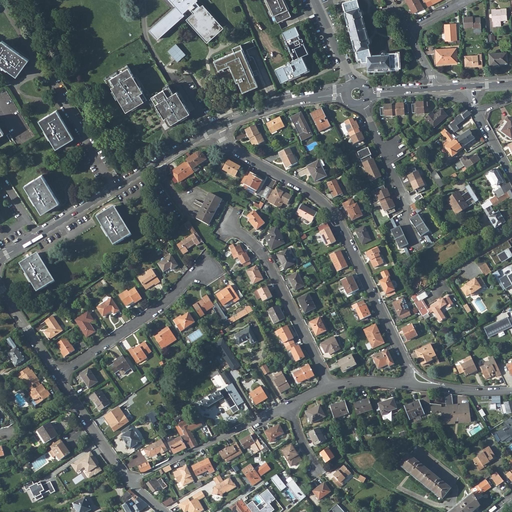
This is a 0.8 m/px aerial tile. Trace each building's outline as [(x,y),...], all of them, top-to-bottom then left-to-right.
[(170,0),(176,6),(149,30),(157,39),(184,15),(183,14),(189,8),(194,13),(186,20),(207,43),(223,28),(203,5),(200,7),(196,2),(197,0),(170,0)] [(283,0),(284,0),(283,0),(265,0),(273,17),(275,16),(278,23),(291,17),(288,10),(290,9),(285,0),(283,0)] [(367,62),(368,69),(382,68),(382,69),(388,69),(388,67),(399,67),(398,52),(387,53),(387,54),(385,54),(385,53),(384,53),(383,53),(382,53),(382,54),(382,55),(371,55),(368,44),(369,44),(369,43),(369,42),(370,42),(369,41),(368,40),(367,40),(367,39),(369,38),(363,17),(361,17),(360,16),(361,15),(362,14),(362,13),(361,13),(361,12),(360,12),(359,12),(359,10),(360,10),(357,0),(354,0),(343,3),(346,14),(345,14),(346,19),(347,19),(354,44),(353,44),(354,49),(356,49),(358,59),(361,58),(362,62),(367,62)] [(405,0),(413,13),(423,8),(418,0),(405,0)] [(493,21),(493,26),(501,26),(501,20),(507,20),(506,8),(501,9),(495,10),(495,9),(491,9),(492,14),(491,14),(490,14),(489,15),(489,16),(489,17),(490,17),(491,18),(492,18),(492,21),(493,21)] [(21,12),(25,20),(30,16),(26,9),(21,12)] [(463,17),(464,27),(473,27),(473,33),(481,32),(480,17),(473,18),(473,16),(463,17)] [(444,24),(445,41),(457,40),(456,27),(455,27),(454,24),(444,24)] [(276,70),(282,83),(292,78),(292,79),(297,77),(296,76),(308,70),(305,62),(304,62),(302,59),(303,58),(302,56),(309,53),(304,43),(302,43),(302,42),(302,41),(303,41),(303,40),(303,39),(302,38),(301,38),(300,38),(299,37),(300,36),(296,27),(282,33),(287,43),(286,43),(288,48),(289,47),(293,56),(292,56),(294,60),(292,61),(292,63),(291,63),(290,63),(290,62),(289,62),(288,62),(288,63),(287,63),(287,64),(287,65),(286,66),(285,65),(276,70)] [(0,43),(0,64),(17,77),(21,70),(17,67),(19,64),(24,67),(29,60),(2,40),(0,43)] [(186,54),(176,43),(167,51),(177,62),(186,54)] [(253,88),(258,86),(253,75),(251,76),(250,73),(252,72),(248,61),(246,62),(243,56),(245,55),(241,45),(233,48),(235,52),(225,56),(225,58),(223,59),(222,57),(214,61),(218,70),(229,66),(232,72),(237,83),(238,82),(243,92),(250,90),(249,88),(252,87),(253,88)] [(436,49),(437,62),(437,63),(437,64),(438,64),(439,63),(448,62),(448,61),(451,61),(451,63),(457,62),(456,48),(436,49)] [(489,53),(490,65),(498,65),(497,63),(507,63),(507,52),(489,53)] [(464,56),(465,66),(470,66),(470,65),(478,65),(478,67),(482,66),(482,54),(478,54),(478,55),(464,56)] [(117,72),(106,79),(126,112),(147,99),(152,107),(155,104),(169,126),(190,113),(177,92),(174,93),(156,63),(139,73),(136,67),(130,71),(128,68),(118,74),(117,72)] [(73,100),(86,121),(90,119),(77,98),(73,100)] [(423,102),(415,103),(416,104),(412,104),(412,113),(416,113),(416,114),(424,113),(424,110),(428,110),(428,102),(424,103),(423,102)] [(385,116),(397,116),(396,105),(392,106),(392,104),(384,105),(384,107),(380,107),(381,116),(385,116)] [(396,105),(397,116),(405,115),(405,114),(409,113),(408,105),(404,105),(404,104),(396,104),(396,105)] [(454,132),(459,129),(456,126),(464,120),(464,119),(470,115),(471,114),(466,110),(464,108),(461,112),(461,113),(454,119),(455,120),(449,125),(454,132)] [(319,130),(330,125),(322,109),(311,115),(315,123),(316,123),(317,125),(316,125),(319,130)] [(432,112),(424,119),(428,122),(434,128),(447,116),(441,109),(434,116),(432,112)] [(45,131),(56,149),(63,145),(60,141),(63,139),(66,143),(74,138),(57,110),(39,121),(45,131)] [(447,122),(449,125),(455,120),(454,119),(461,113),(461,112),(460,111),(447,122)] [(301,141),(313,136),(301,112),(290,118),(293,124),(294,123),(296,127),(295,127),(299,135),(301,141)] [(505,120),(497,130),(511,140),(511,138),(511,119),(508,117),(505,120)] [(284,125),(280,118),(267,124),(271,133),(277,130),(276,129),(284,125)] [(359,129),(356,122),(354,123),(352,119),(345,122),(346,126),(351,137),(360,133),(358,130),(359,129)] [(260,133),(259,134),(255,125),(245,130),(250,139),(251,138),(252,140),(251,140),(254,146),(264,141),(260,133)] [(91,131),(105,154),(109,152),(95,128),(91,131)] [(443,145),(452,157),(459,152),(458,150),(462,148),(455,140),(445,129),(440,133),(447,141),(443,145)] [(455,140),(462,148),(463,147),(475,139),(469,130),(455,140)] [(351,137),(354,145),(355,144),(357,148),(365,144),(363,140),(364,140),(361,133),(360,133),(351,137)] [(464,148),(465,149),(476,141),(475,139),(463,147),(464,148)] [(279,153),(287,168),(297,163),(289,148),(279,153)] [(367,149),(358,153),(363,164),(372,160),(370,156),(371,155),(368,148),(367,149)] [(198,153),(196,153),(186,160),(187,162),(194,172),(198,170),(198,168),(197,166),(207,160),(203,155),(202,154),(200,153),(198,153)] [(458,161),(459,162),(456,164),(459,169),(464,166),(466,168),(464,168),(461,170),(461,171),(458,173),(459,175),(467,170),(480,161),(477,155),(470,159),(468,161),(466,158),(465,156),(458,161)] [(314,182),(326,176),(321,167),(324,166),(321,159),(308,165),(312,174),(311,174),(314,182)] [(363,164),(368,175),(377,171),(375,167),(376,166),(373,159),(372,160),(363,164)] [(240,167),(228,160),(223,170),(235,177),(240,167)] [(179,183),(194,172),(187,162),(172,172),(179,183)] [(411,184),(421,179),(418,172),(417,172),(415,168),(407,172),(409,176),(408,176),(411,184)] [(495,168),(488,172),(498,189),(494,192),(496,196),(481,206),(484,210),(499,201),(498,199),(511,189),(511,187),(510,182),(503,186),(501,183),(503,182),(495,168)] [(377,171),(368,175),(371,182),(372,182),(374,185),(382,182),(380,178),(381,177),(378,170),(377,171)] [(250,174),(247,172),(241,182),(244,184),(250,174)] [(445,185),(436,172),(430,175),(439,188),(445,185)] [(256,191),(262,181),(255,177),(256,176),(251,173),(250,174),(244,184),(256,191)] [(25,185),(42,214),(49,209),(46,205),(47,204),(49,203),(52,208),(59,203),(42,175),(25,185)] [(417,194),(425,190),(423,187),(425,186),(421,179),(411,184),(414,191),(415,190),(417,194)] [(343,196),(342,194),(336,180),(327,184),(334,198),(340,195),(341,197),(343,196)] [(256,191),(244,184),(242,188),(254,194),(256,191)] [(472,198),(475,203),(478,201),(469,185),(465,187),(468,192),(472,198)] [(380,201),(389,197),(390,196),(387,189),(386,190),(384,186),(376,190),(377,193),(376,194),(380,201)] [(262,196),(266,199),(271,190),(267,187),(262,196)] [(280,208),(283,202),(288,204),(292,197),(286,193),(286,194),(283,192),(284,191),(279,189),(279,190),(276,189),(275,191),(270,200),(269,202),(280,208)] [(510,197),(511,199),(511,189),(498,199),(499,201),(484,210),(499,236),(503,234),(499,226),(505,223),(499,212),(495,214),(492,208),(510,197)] [(270,200),(275,191),(271,190),(266,199),(270,200)] [(448,198),(458,214),(469,207),(466,202),(462,196),(459,191),(448,198)] [(462,196),(466,202),(472,198),(468,192),(462,196)] [(209,193),(196,219),(208,225),(221,199),(209,193)] [(380,201),(385,212),(386,211),(388,215),(396,212),(394,208),(395,207),(392,200),(391,201),(389,197),(380,201)] [(446,200),(456,215),(458,214),(448,198),(446,200)] [(351,216),(353,220),(363,216),(357,204),(355,205),(352,200),(343,204),(348,214),(350,214),(351,216)] [(302,204),(296,214),(312,223),(317,214),(310,210),(311,210),(302,204)] [(131,235),(114,207),(96,217),(114,246),(131,235)] [(251,220),(249,221),(257,230),(265,223),(254,211),(248,216),(250,220),(251,220)] [(415,228),(421,237),(423,235),(426,233),(429,231),(424,223),(418,214),(410,220),(415,228)] [(195,244),(197,246),(200,244),(199,242),(202,240),(196,232),(189,221),(184,224),(188,230),(189,229),(193,234),(177,245),(183,255),(188,251),(187,249),(188,248),(188,249),(195,244)] [(395,239),(399,249),(403,247),(406,246),(408,245),(400,226),(397,228),(395,229),(391,231),(395,239)] [(271,250),(284,243),(276,227),(269,231),(271,235),(265,238),(271,250)] [(355,231),(362,244),(371,240),(364,227),(355,231)] [(320,232),(327,246),(336,242),(336,241),(335,242),(334,241),(335,240),(329,228),(320,232)] [(429,244),(432,242),(426,233),(423,235),(429,244)] [(426,251),(435,245),(434,243),(433,241),(432,242),(429,244),(424,247),(426,251)] [(511,247),(507,241),(492,250),(493,252),(490,255),(495,264),(501,261),(500,260),(503,259),(504,261),(511,257),(511,255),(508,249),(511,247)] [(233,244),(229,246),(231,250),(230,250),(234,259),(238,257),(242,265),(243,264),(249,261),(250,261),(246,253),(244,254),(240,245),(235,248),(233,244)] [(369,258),(374,268),(383,264),(378,253),(380,252),(378,248),(366,253),(368,258),(369,258)] [(284,269),(294,264),(287,250),(277,255),(281,262),(284,269)] [(340,251),(330,255),(337,271),(347,267),(340,251)] [(38,253),(20,264),(37,292),(55,281),(38,253)] [(172,266),(173,268),(178,265),(171,255),(158,264),(164,272),(170,268),(172,266)] [(491,272),(485,263),(479,267),(485,276),(491,272)] [(261,275),(256,266),(246,271),(253,284),(262,279),(260,275),(261,275)] [(148,275),(140,281),(146,290),(154,284),(155,285),(160,282),(152,269),(146,273),(147,273),(148,275)] [(288,278),(295,291),(304,286),(297,273),(288,278)] [(511,273),(507,276),(506,275),(499,279),(505,289),(511,285),(511,273)] [(340,281),(348,296),(359,290),(352,276),(340,281)] [(461,289),(466,296),(470,294),(472,296),(477,293),(476,291),(481,288),(480,287),(484,284),(479,276),(475,279),(475,278),(464,285),(465,286),(461,289)] [(389,277),(380,282),(386,295),(387,294),(393,291),(395,290),(389,277)] [(221,292),(222,294),(232,287),(230,286),(221,292)] [(261,298),(263,302),(272,297),(270,292),(269,293),(268,291),(269,290),(267,286),(258,290),(254,292),(258,300),(261,298)] [(222,294),(221,292),(216,295),(223,306),(225,309),(240,299),(232,287),(222,294)] [(134,301),(135,303),(142,299),(135,288),(129,292),(127,290),(119,296),(127,308),(132,305),(131,303),(134,301)] [(297,299),(305,314),(316,308),(308,294),(297,299)] [(205,315),(204,313),(212,307),(223,323),(228,320),(216,303),(213,305),(207,295),(202,298),(203,299),(193,306),(201,317),(205,315)] [(419,301),(415,295),(411,297),(415,304),(421,314),(423,317),(429,313),(427,310),(421,300),(419,301)] [(448,308),(453,305),(448,296),(442,299),(438,302),(430,307),(431,308),(433,311),(439,322),(445,319),(439,309),(446,305),(448,308)] [(410,312),(403,298),(393,303),(399,317),(400,317),(401,320),(411,315),(409,312),(410,312)] [(112,311),(114,314),(119,311),(111,299),(97,308),(103,317),(112,311)] [(356,309),(361,320),(371,315),(365,304),(363,301),(352,306),(354,310),(356,309)] [(270,315),(275,324),(285,319),(278,305),(268,311),(270,316),(270,315)] [(246,310),(249,314),(253,311),(250,306),(245,309),(246,310)] [(249,314),(246,310),(238,314),(238,315),(234,317),(228,320),(231,324),(249,314)] [(88,312),(76,320),(87,337),(94,332),(89,324),(94,320),(88,312)] [(179,317),(173,321),(181,332),(195,322),(189,313),(182,317),(180,319),(179,317)] [(45,332),(50,339),(63,331),(53,316),(46,321),(50,328),(45,332)] [(314,331),(316,336),(326,331),(320,318),(309,323),(312,328),(313,327),(314,330),(314,331)] [(506,318),(484,328),(488,338),(511,327),(509,322),(508,322),(506,318)] [(412,324),(402,329),(408,340),(417,336),(412,324)] [(372,342),(374,348),(384,343),(375,325),(364,330),(370,343),(372,342)] [(292,339),(293,338),(289,330),(288,330),(286,326),(277,331),(279,335),(279,336),(280,339),(281,338),(286,348),(295,343),(292,339)] [(170,342),(171,343),(177,340),(168,327),(162,330),(162,331),(164,333),(160,335),(159,334),(155,337),(161,347),(170,342)] [(252,344),(257,341),(249,327),(234,335),(240,344),(247,340),(246,339),(248,338),(252,344)] [(13,349),(7,353),(16,367),(26,360),(17,346),(10,337),(6,340),(13,349)] [(71,345),(66,338),(57,344),(62,351),(63,350),(67,356),(75,350),(71,345)] [(325,353),(328,351),(329,354),(340,349),(338,346),(337,347),(332,338),(320,344),(325,353)] [(241,366),(223,339),(215,344),(219,351),(220,351),(216,344),(223,340),(239,366),(237,368),(238,369),(241,366)] [(237,368),(239,366),(223,340),(216,344),(220,351),(219,351),(221,354),(222,353),(225,357),(224,358),(225,360),(226,360),(231,368),(232,371),(234,369),(235,370),(238,369),(237,368)] [(133,350),(132,348),(128,350),(136,362),(139,360),(141,362),(147,357),(146,355),(151,352),(145,342),(139,346),(140,347),(134,351),(133,350)] [(301,350),(299,345),(296,346),(295,343),(286,348),(287,351),(290,350),(296,362),(305,357),(303,353),(302,354),(300,351),(301,350)] [(431,344),(416,351),(418,356),(420,355),(422,358),(420,359),(422,365),(432,360),(431,358),(436,355),(431,344)] [(394,364),(387,350),(377,355),(373,356),(372,357),(375,363),(378,368),(378,369),(388,364),(389,367),(394,364)] [(351,355),(338,362),(344,371),(353,367),(352,365),(356,363),(351,355)] [(478,371),(471,356),(463,360),(464,363),(456,367),(460,374),(464,372),(466,376),(473,372),(473,373),(478,371)] [(501,374),(492,356),(490,357),(491,360),(489,361),(484,363),(485,365),(480,367),(485,380),(491,377),(490,376),(492,373),(495,372),(497,376),(501,374)] [(113,363),(114,364),(110,367),(115,374),(119,371),(123,369),(125,372),(131,368),(124,357),(121,359),(120,358),(113,363)] [(270,372),(265,365),(261,367),(266,375),(270,372)] [(307,378),(307,379),(314,376),(309,365),(302,369),(295,373),(300,382),(304,380),(303,380),(307,378)] [(28,367),(17,375),(20,378),(21,378),(28,388),(29,388),(32,391),(29,393),(34,399),(37,404),(51,395),(47,390),(46,390),(42,384),(41,385),(38,381),(39,381),(32,370),(30,371),(28,367)] [(98,382),(89,369),(80,375),(89,388),(98,382)] [(225,371),(221,374),(229,385),(233,383),(225,371)] [(274,381),(281,393),(291,387),(282,372),(275,376),(277,380),(274,381)] [(136,373),(130,376),(136,387),(141,384),(136,373)] [(220,391),(198,404),(202,411),(224,398),(233,414),(239,410),(237,406),(243,402),(242,400),(240,396),(238,393),(234,386),(227,390),(225,387),(220,391)] [(263,399),(264,400),(268,398),(261,387),(249,394),(256,405),(262,401),(261,400),(263,399)] [(100,390),(90,396),(96,406),(97,406),(100,411),(110,404),(100,390)] [(430,403),(428,392),(419,391),(420,392),(428,412),(431,411),(429,406),(431,406),(430,403)] [(452,394),(444,394),(445,402),(450,402),(450,401),(453,401),(452,394)] [(511,401),(504,404),(504,405),(501,405),(500,396),(492,396),(492,404),(489,404),(490,410),(496,409),(496,407),(501,407),(503,414),(506,413),(507,414),(511,413),(511,401)] [(373,410),(369,399),(354,404),(358,415),(373,410)] [(393,399),(382,403),(378,404),(380,408),(382,416),(388,413),(388,412),(397,409),(393,399)] [(330,406),(334,418),(349,413),(345,401),(330,406)] [(425,414),(419,401),(404,407),(410,420),(425,414)] [(444,413),(445,416),(442,416),(443,425),(449,424),(448,422),(455,421),(455,420),(456,420),(457,420),(458,420),(459,420),(465,420),(465,422),(471,422),(470,417),(473,417),(472,409),(469,409),(469,405),(468,405),(467,405),(466,405),(466,406),(465,406),(464,406),(463,406),(464,408),(453,406),(446,406),(447,406),(447,407),(447,408),(441,408),(441,405),(430,403),(431,406),(432,414),(444,413)] [(311,412),(307,414),(312,424),(325,417),(320,406),(310,411),(311,412)] [(119,407),(111,413),(121,427),(129,421),(119,407)] [(151,421),(152,424),(157,421),(152,413),(147,415),(151,421)] [(183,413),(174,418),(177,423),(186,418),(183,413)] [(191,449),(198,446),(191,431),(203,425),(199,419),(187,425),(185,420),(178,424),(178,425),(180,428),(181,429),(182,431),(184,435),(181,437),(185,445),(189,444),(191,449)] [(50,423),(38,431),(46,443),(58,435),(50,423)] [(496,434),(493,436),(497,442),(500,440),(501,442),(510,436),(511,438),(511,437),(511,425),(510,427),(509,424),(495,433),(496,434)] [(275,438),(284,433),(279,425),(265,432),(270,443),(276,440),(275,438)] [(129,426),(121,432),(124,435),(122,436),(125,441),(128,445),(131,449),(133,448),(135,451),(143,446),(141,442),(138,438),(139,437),(136,433),(135,433),(132,429),(129,426)] [(323,437),(319,428),(309,433),(316,445),(325,441),(323,437)] [(265,443),(261,446),(257,439),(253,441),(250,435),(240,441),(245,449),(251,445),(255,454),(260,451),(267,447),(266,445),(265,443)] [(173,438),(167,441),(174,454),(186,448),(185,445),(181,437),(174,440),(173,438)] [(61,439),(50,447),(52,450),(56,456),(60,460),(70,453),(61,439)] [(168,451),(161,440),(143,450),(147,457),(151,458),(160,453),(161,454),(168,451)] [(225,459),(227,462),(243,453),(237,443),(230,448),(230,447),(225,450),(225,449),(219,453),(224,460),(225,459)] [(459,477),(417,443),(400,465),(442,499),(459,477)] [(301,460),(292,445),(282,451),(292,466),(301,460)] [(494,455),(489,446),(482,451),(483,452),(477,456),(477,457),(473,460),(475,463),(475,464),(479,470),(484,467),(483,466),(485,464),(490,462),(489,461),(493,458),(492,456),(494,455)] [(327,463),(334,458),(328,448),(320,453),(327,463)] [(208,470),(210,474),(215,471),(212,467),(210,462),(208,458),(199,463),(200,464),(193,467),(197,476),(208,470)] [(149,462),(138,467),(142,474),(152,469),(149,462)] [(61,467),(66,474),(72,469),(67,463),(61,467)] [(242,470),(253,485),(261,480),(260,479),(257,474),(250,464),(242,470)] [(194,481),(187,465),(180,469),(180,470),(178,471),(174,473),(178,483),(181,481),(183,486),(194,481)] [(334,477),(331,479),(339,488),(343,484),(342,483),(341,482),(344,479),(351,473),(344,466),(333,475),(334,477)] [(490,476),(494,481),(497,486),(504,481),(500,477),(496,472),(491,476),(490,476)] [(277,474),(271,478),(281,491),(286,487),(285,486),(277,474)] [(223,481),(220,475),(213,479),(217,485),(216,487),(214,487),(212,494),(222,497),(223,494),(226,492),(227,492),(236,487),(234,483),(233,483),(230,477),(223,481)] [(155,477),(147,484),(153,492),(161,486),(163,489),(167,486),(161,478),(157,480),(155,477)] [(299,489),(293,480),(287,485),(288,486),(300,502),(306,497),(299,489)] [(491,487),(486,480),(478,486),(478,485),(471,490),(473,494),(475,498),(491,487)] [(331,492),(324,482),(318,487),(319,487),(313,491),(320,501),(326,497),(325,495),(331,492)] [(125,495),(121,498),(125,504),(131,499),(136,495),(130,490),(127,492),(125,494),(125,495)] [(188,499),(178,505),(181,509),(182,508),(183,511),(185,511),(188,511),(189,510),(190,511),(200,511),(204,510),(199,500),(205,497),(201,491),(192,496),(195,500),(191,503),(188,499)] [(475,498),(473,494),(450,511),(471,511),(480,505),(475,498)] [(125,504),(122,506),(125,511),(131,511),(134,511),(138,511),(143,509),(148,505),(136,495),(131,499),(125,504)] [(85,497),(73,503),(76,511),(86,511),(91,510),(85,497)] [(172,498),(162,504),(166,507),(174,502),(172,498)] [(250,511),(241,499),(229,508),(232,511),(233,511),(237,509),(238,511),(250,511)]
